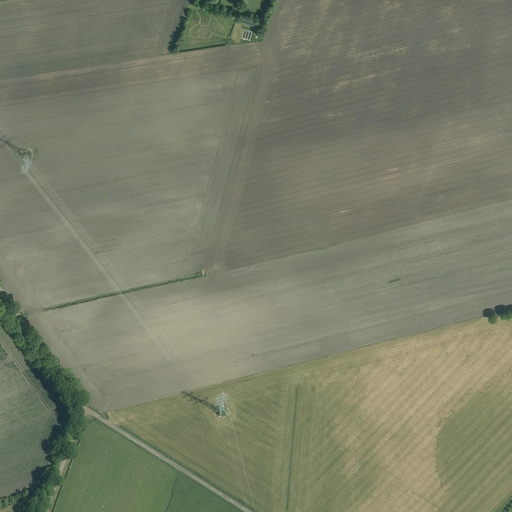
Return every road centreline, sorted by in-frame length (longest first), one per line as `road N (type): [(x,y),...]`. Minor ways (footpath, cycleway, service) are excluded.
road 1 (track): [(84,408),(247,511)]
road 2 (track): [(84,408),(0,290)]
